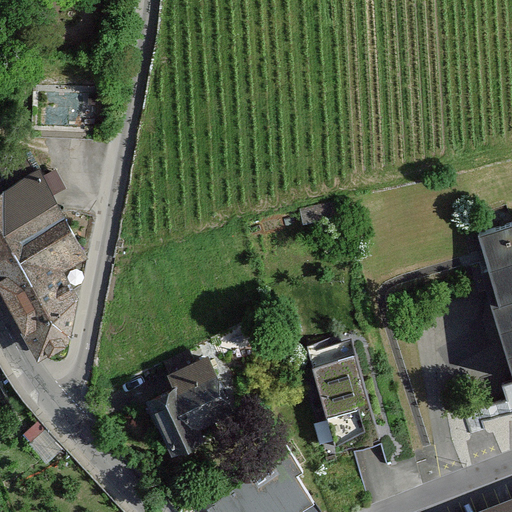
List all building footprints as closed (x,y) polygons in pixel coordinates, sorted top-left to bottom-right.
[(41,172),(0,193),(0,290),(42,364),(56,366),(71,363),(75,347),(79,301),(85,252),(41,172)] [(482,406),(487,420),(511,411),(511,219),(476,232),(487,265),(478,268),(511,369),(511,380),(501,384),(506,398),(482,406)] [(333,436),(378,421),(344,324),(300,340),(333,436)] [(173,389),(149,399),(175,459),(242,431),(210,353),(165,372),(173,389)] [(294,452),(212,504),(217,511),(299,511),(323,498),(294,452)]
